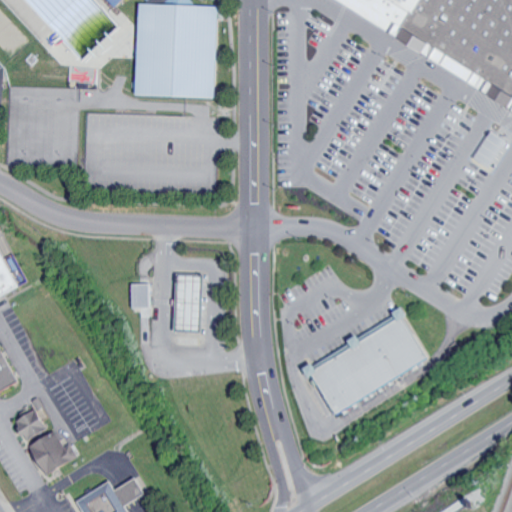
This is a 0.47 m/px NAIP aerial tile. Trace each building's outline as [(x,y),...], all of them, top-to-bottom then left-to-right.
[(112,0),(124,11),(125,104),(228,103),(227,6),(220,0),(112,0)] [(511,0),(347,0),(511,101),(511,0)] [(495,168),(511,144),(496,134),(480,158),(495,168)] [(0,303),(0,228),(31,287),(0,303)] [(184,328),(209,328),(211,276),(185,275),(184,328)] [(135,308),(156,307),(155,283),(134,284),(135,308)] [(435,362),(412,318),(415,317),(412,310),(310,366),(324,391),(330,387),(343,412),(435,362)] [(0,394),(24,383),(0,334),(0,394)] [(35,442),(57,428),(43,407),(22,421),(35,442)] [(70,447),(61,431),(36,447),(54,476),(84,457),(76,443),(70,447)] [(142,511),(154,506),(150,498),(154,495),(145,477),(123,489),(118,481),(84,499),(90,511),(142,511)]
